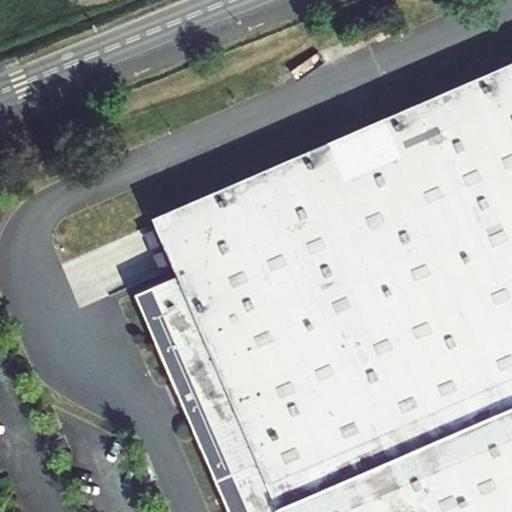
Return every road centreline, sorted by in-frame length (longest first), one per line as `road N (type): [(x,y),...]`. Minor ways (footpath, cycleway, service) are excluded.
road 1 (unknown): [(79,238),(87,206),(142,169),(511,5)]
road 2 (unknown): [(0,230),(116,511)]
road 3 (unknown): [(189,511),(79,238)]
road 4 (tertiary): [(232,0),(0,92)]
